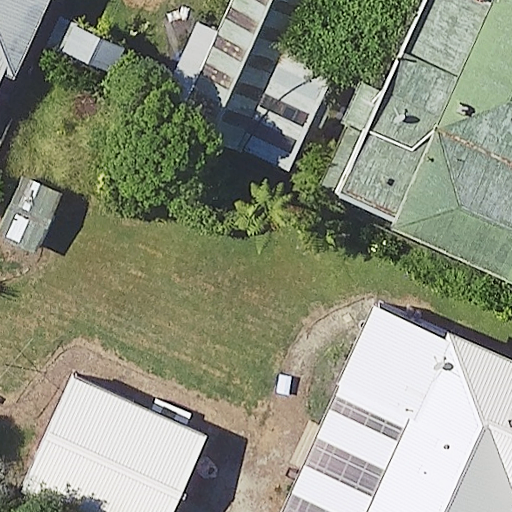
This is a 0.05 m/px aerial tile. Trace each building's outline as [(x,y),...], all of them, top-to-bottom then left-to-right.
[(0,0),(0,116),(57,0),(0,0)] [(372,0),(231,0),(177,123),(295,175),(372,0)] [(511,13),(483,0),(435,0),(344,203),(511,278),(511,13)] [(511,511),(511,363),(381,306),(290,511),(511,511)] [(188,511),(221,448),(75,374),(17,490),(60,511),(188,511)]
